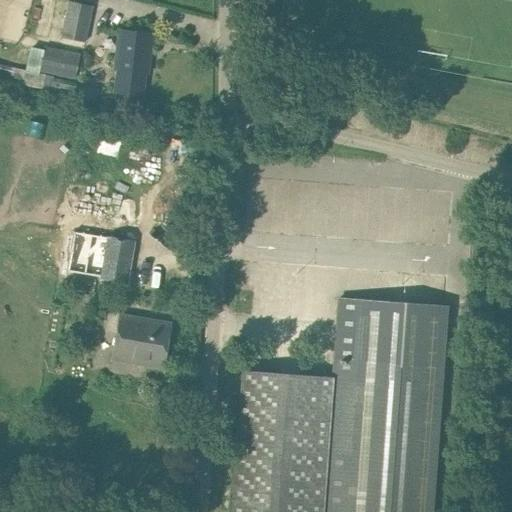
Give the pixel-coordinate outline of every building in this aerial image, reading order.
[(85,42),(93,7),(69,1),(62,37),(85,42)] [(142,97),(145,74),(147,74),(152,35),(119,31),(115,59),(118,59),(114,93),(142,97)] [(73,93),(82,54),(35,43),(29,68),(59,76),(56,89),(73,93)] [(0,65),(0,83),(43,93),(47,76),(0,65)] [(282,75),(273,103),(296,110),(305,83),(282,75)] [(96,104),(99,91),(82,88),(79,100),(96,104)] [(341,107),(343,96),(333,93),(330,104),(341,107)] [(83,276),(129,284),(136,241),(90,233),(83,276)] [(432,511),(443,369),(448,309),(338,301),(334,361),(332,379),(242,372),(231,511),(432,511)] [(112,359),(162,368),(169,325),(120,317),(112,359)]
